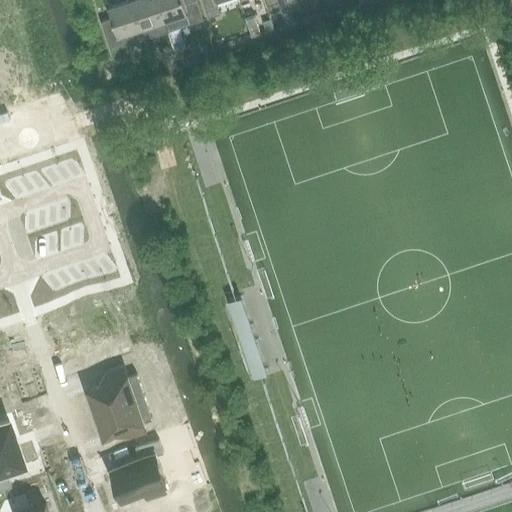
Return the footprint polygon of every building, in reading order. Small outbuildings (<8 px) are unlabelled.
[(146,38),(133,0),(122,0),(109,5),(113,17),(102,21),(111,50),(146,38)] [(169,30),(158,0),(133,0),(146,38),(169,30)] [(158,0),(169,30),(204,19),(197,0),(158,0)] [(203,0),(209,17),(221,13),(216,0),(203,0)] [(278,0),(283,11),(292,8),(288,0),(278,0)] [(288,0),(292,8),(300,5),(298,0),(288,0)] [(292,10),(283,13),(286,24),(296,21),(292,10)] [(246,16),(252,35),(261,32),(255,13),(246,16)] [(0,53),(16,49),(4,15),(0,16),(0,53)] [(271,19),(264,21),(267,30),(274,28),(271,19)] [(16,49),(0,53),(0,79),(8,77),(11,86),(10,86),(10,87),(27,82),(16,49)] [(186,49),(176,52),(181,65),(190,62),(186,49)] [(174,56),(164,60),(167,70),(178,66),(174,56)] [(11,115),(0,118),(0,134),(5,148),(45,134),(31,94),(6,103),(6,104),(7,104),(11,115)] [(242,295),(230,298),(255,376),(266,373),(242,295)] [(73,324),(69,325),(75,341),(78,340),(85,358),(100,353),(104,364),(134,354),(129,341),(124,343),(113,310),(99,314),(99,313),(84,318),(84,319),(73,323),(73,324)] [(110,382),(89,390),(97,412),(145,396),(137,373),(128,376),(124,366),(106,372),(110,382)] [(145,396),(97,412),(105,435),(126,428),(129,439),(147,433),(143,422),(153,419),(145,396)] [(9,419),(0,422),(0,488),(10,485),(5,471),(24,464),(19,449),(20,448),(20,447),(19,447),(15,436),(16,436),(15,434),(14,435),(9,419)] [(140,459),(112,468),(122,498),(145,490),(147,497),(166,490),(164,484),(167,483),(157,455),(164,452),(159,439),(135,447),(140,459)] [(48,511),(46,503),(19,511),(48,511)]
